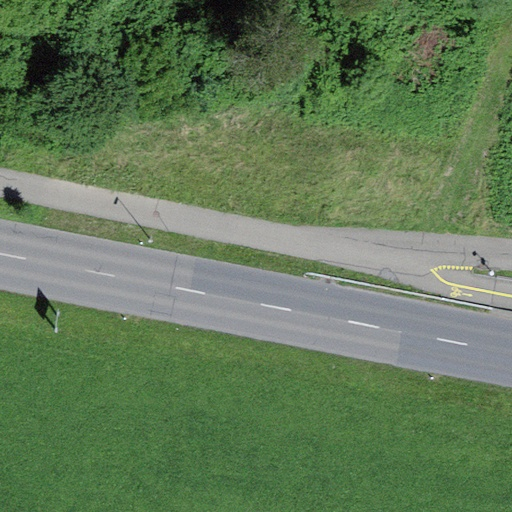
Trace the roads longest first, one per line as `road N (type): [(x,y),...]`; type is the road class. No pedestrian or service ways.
road 1 (primary): [(511,359),(0,258)]
road 2 (track): [(427,259),(491,124),(511,27)]
